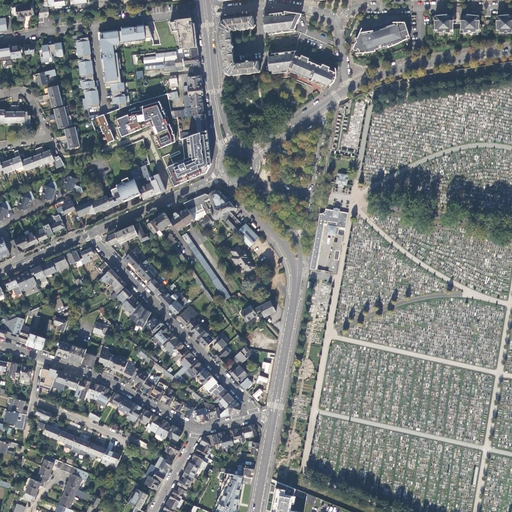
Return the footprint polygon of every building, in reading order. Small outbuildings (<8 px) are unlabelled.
[(25,20),(25,18),(25,17),(34,16),(32,6),(16,8),(17,13),(17,15),(16,15),(16,16),(17,16),(18,19),(19,21),(21,22),(22,21),(23,21),(25,20)] [(48,7),(41,8),(38,16),(38,18),(49,17),(48,7)] [(264,17),(265,32),(268,32),(268,35),(283,33),(282,32),(283,32),(284,33),(292,32),(292,30),(295,30),(297,23),(298,24),(302,14),(285,12),(285,15),(284,15),(283,15),(283,13),(275,14),(275,16),(264,17)] [(442,15),(439,16),(434,16),(434,20),(433,20),(434,25),(434,29),(436,30),(436,33),(444,34),(453,32),(453,16),(445,16),(445,20),(442,19),(442,16),(442,15)] [(479,16),(471,15),(470,20),(468,20),(468,16),(460,16),(460,30),(462,30),(462,32),(468,33),(476,32),(476,29),(479,29),(479,25),(479,21),(479,16)] [(504,16),(504,15),(496,16),(496,21),(496,25),(496,30),(499,30),(499,33),(511,34),(511,31),(511,30),(511,15),(507,16),(507,20),(504,20),(504,16)] [(254,21),(253,17),(226,20),(223,20),(219,26),(219,29),(220,37),(223,63),(224,69),(225,72),(230,76),(233,76),(260,73),(259,61),(250,62),(245,62),(246,63),(237,64),(235,62),(233,49),(234,49),(233,44),(233,45),(231,32),(232,31),(242,29),(242,30),(246,29),(251,28),(252,30),(254,28),(254,27),(256,25),(254,24),(254,23),(254,22),(254,21)] [(192,21),(190,19),(182,20),(182,22),(170,23),(173,32),(179,31),(179,35),(196,33),(195,26),(195,24),(193,24),(193,23),(192,21)] [(360,33),(359,33),(359,34),(357,38),(355,38),(356,43),(355,43),(355,44),(356,44),(357,43),(358,49),(357,49),(357,50),(358,49),(359,54),(375,52),(374,50),(378,49),(377,46),(384,45),(384,47),(388,46),(388,45),(392,46),(407,39),(406,37),(408,36),(404,23),(396,23),(396,25),(394,25),(393,24),(386,27),(386,28),(379,30),(379,31),(373,33),(369,34),(369,33),(366,34),(365,32),(361,33),(360,33)] [(100,34),(103,51),(101,51),(102,58),(102,59),(104,74),(105,74),(107,85),(106,85),(112,84),(112,85),(124,83),(122,83),(118,53),(114,54),(113,50),(117,49),(116,44),(131,42),(133,40),(146,39),(146,38),(152,38),(148,26),(137,28),(137,27),(137,28),(135,28),(135,30),(133,30),(133,28),(130,29),(130,27),(122,28),(122,31),(115,32),(115,30),(107,31),(107,33),(100,34)] [(196,33),(179,35),(181,50),(183,49),(198,48),(196,38),(196,33)] [(84,57),(84,59),(82,59),(84,59),(84,60),(80,61),(81,69),(80,69),(80,70),(81,70),(82,78),(86,77),(87,79),(84,79),(85,79),(87,79),(87,80),(82,81),(83,89),(82,89),(90,89),(90,90),(85,91),(86,99),(87,99),(88,107),(92,107),(92,108),(91,108),(100,107),(97,87),(95,88),(89,38),(81,39),(82,40),(77,41),(78,49),(77,49),(77,50),(78,50),(79,58),(84,57)] [(42,46),(44,59),(44,58),(52,57),(52,52),(53,52),(53,54),(54,54),(53,52),(55,52),(55,56),(64,55),(64,56),(62,43),(42,46)] [(35,44),(24,45),(26,55),(34,54),(35,50),(35,44)] [(21,46),(10,47),(12,59),(16,58),(22,58),(22,53),(23,53),(22,48),(21,48),(21,46)] [(198,52),(198,48),(183,49),(184,59),(199,58),(198,52)] [(329,87),(337,71),(296,52),(297,51),(276,53),(276,56),(268,57),(270,71),(273,71),(273,73),(287,72),(288,70),(309,79),(313,78),(312,80),(329,87)] [(144,59),(145,64),(165,62),(177,60),(176,52),(156,54),(157,57),(144,59)] [(199,63),(199,58),(184,59),(177,60),(165,62),(165,67),(166,71),(183,69),(182,66),(187,66),(187,64),(199,63)] [(165,62),(145,64),(146,70),(165,67),(165,62)] [(56,76),(54,70),(51,71),(35,75),(37,82),(35,83),(36,87),(48,84),(47,78),(46,78),(45,76),(48,75),(49,75),(50,76),(51,77),(56,76)] [(202,83),(201,76),(187,78),(188,83),(188,86),(183,87),(184,90),(189,89),(189,88),(202,87),(202,83)] [(120,109),(126,106),(125,94),(120,95),(120,93),(122,93),(120,93),(120,92),(125,91),(124,83),(112,85),(114,104),(119,104),(120,109)] [(38,96),(38,100),(39,100),(60,95),(58,85),(47,88),(49,94),(43,96),(42,95),(38,96)] [(203,96),(202,87),(189,88),(189,89),(189,94),(184,95),(185,108),(183,110),(171,111),(173,119),(178,118),(188,117),(195,115),(204,114),(202,96),(203,96)] [(172,93),(167,94),(169,100),(179,98),(177,92),(172,93)] [(60,95),(39,100),(40,104),(50,101),(52,108),(63,105),(60,95)] [(86,99),(83,99),(85,109),(91,108),(92,108),(92,107),(88,107),(87,99),(86,99)] [(128,115),(115,121),(121,135),(127,133),(128,135),(142,129),(140,126),(150,122),(162,148),(175,142),(175,136),(174,134),(173,135),(172,133),(173,132),(169,124),(168,125),(165,118),(166,117),(164,111),(163,111),(162,109),(163,109),(159,102),(143,107),(143,110),(132,113),(132,116),(129,117),(128,115)] [(18,106),(15,107),(15,123),(25,123),(25,113),(18,113),(18,106)] [(15,123),(15,107),(12,107),(11,113),(5,113),(5,121),(5,123),(15,123)] [(51,121),(67,117),(64,107),(54,109),(56,116),(50,117),(51,121)] [(358,150),(364,110),(358,109),(357,114),(350,113),(344,154),(352,155),(352,154),(355,154),(356,150),(358,150)] [(206,114),(204,114),(195,115),(197,132),(198,133),(206,131),(208,131),(207,126),(206,116),(206,114)] [(100,127),(103,134),(105,134),(108,143),(115,141),(110,130),(109,130),(107,126),(108,125),(104,115),(98,117),(101,126),(100,127)] [(69,126),(67,117),(51,121),(51,124),(57,123),(59,129),(69,126)] [(60,141),(77,137),(75,127),(64,130),(66,136),(60,137),(60,141)] [(185,160),(167,168),(175,186),(197,177),(205,173),(207,173),(212,165),(210,148),(208,131),(206,131),(198,133),(196,134),(195,134),(182,139),(185,160)] [(79,147),(77,137),(60,141),(61,144),(67,143),(69,149),(79,147)] [(41,148),(39,149),(44,165),(48,164),(53,161),(50,152),(44,154),(41,148)] [(44,165),(39,149),(35,151),(37,156),(31,158),(35,168),(44,165)] [(24,167),(20,156),(17,150),(14,152),(17,158),(11,161),(15,171),(24,167)] [(25,172),(35,168),(31,158),(25,161),(23,155),(20,156),(24,167),(25,172)] [(15,171),(11,161),(5,163),(2,157),(0,157),(0,160),(3,169),(5,174),(15,171)] [(151,182),(152,181),(150,177),(147,166),(142,168),(141,169),(147,181),(149,182),(151,182)] [(151,197),(157,195),(151,183),(142,187),(142,184),(140,179),(140,178),(135,167),(131,169),(135,178),(142,194),(144,200),(151,197)] [(151,183),(157,195),(166,190),(159,174),(150,177),(152,181),(151,182),(151,183)] [(338,174),(336,183),(339,184),(338,187),(343,188),(344,185),(346,185),(348,175),(338,174)] [(75,196),(84,192),(82,187),(76,185),(78,179),(70,176),(66,178),(63,186),(64,188),(71,191),(74,190),(73,191),(75,196)] [(118,188),(124,202),(142,194),(135,178),(134,178),(135,179),(131,181),(130,180),(128,178),(123,180),(124,183),(123,184),(122,182),(120,185),(121,186),(118,187),(117,186),(118,185),(117,186),(118,188)] [(57,190),(54,182),(47,185),(46,187),(44,186),(40,199),(47,201),(52,199),(54,191),(57,190)] [(124,202),(118,188),(111,190),(113,194),(114,193),(115,196),(108,199),(111,206),(112,207),(124,202)] [(231,213),(236,208),(225,198),(220,192),(218,191),(217,191),(216,191),(214,192),(213,192),(212,194),(211,195),(211,196),(206,195),(206,194),(201,196),(184,204),(187,209),(195,220),(196,221),(206,214),(205,211),(208,210),(209,210),(215,208),(215,209),(211,211),(214,218),(215,218),(216,220),(219,219),(219,218),(220,217),(236,234),(237,233),(244,227),(231,213)] [(34,199),(31,192),(24,194),(23,197),(21,196),(16,208),(24,211),(28,209),(31,201),(34,199)] [(111,206),(108,199),(107,196),(99,200),(98,198),(91,202),(95,212),(100,210),(99,209),(102,208),(102,209),(103,211),(108,208),(107,207),(111,206)] [(76,210),(72,201),(70,198),(64,201),(67,206),(63,208),(62,206),(57,208),(60,215),(60,217),(76,210)] [(87,213),(96,214),(95,212),(91,202),(79,207),(76,199),(72,201),(76,210),(79,217),(87,213)] [(11,210),(7,201),(2,203),(0,207),(0,221),(5,219),(7,211),(11,210)] [(319,213),(309,269),(315,270),(323,224),(329,225),(327,235),(334,236),(335,235),(338,235),(339,228),(345,229),(347,214),(339,212),(339,209),(334,208),(334,211),(332,219),(324,218),(325,210),(325,211),(324,212),(323,212),(322,213),(321,213),(319,213)] [(195,220),(187,209),(182,212),(191,223),(195,220)] [(334,211),(325,210),(324,218),(332,219),(334,211)] [(161,232),(172,224),(170,220),(165,213),(154,221),(160,230),(161,232)] [(172,224),(178,232),(187,226),(179,215),(178,215),(176,213),(175,213),(174,214),(175,215),(176,217),(175,218),(175,217),(170,220),(172,224)] [(44,229),(48,238),(54,236),(53,233),(65,227),(60,217),(60,215),(54,217),(57,223),(50,226),(48,221),(42,223),(44,229)] [(197,223),(204,232),(215,225),(208,215),(197,223)] [(148,224),(154,234),(157,232),(161,238),(164,236),(161,232),(160,230),(154,221),(148,224)] [(145,235),(139,223),(137,224),(134,225),(139,236),(141,242),(153,237),(151,232),(145,235)] [(139,236),(134,225),(124,230),(116,233),(120,244),(121,244),(122,246),(125,254),(126,257),(131,252),(126,241),(139,236)] [(259,238),(246,225),(244,227),(237,233),(250,247),(259,238)] [(48,238),(44,229),(38,231),(40,235),(36,236),(39,242),(48,238)] [(34,237),(33,233),(26,236),(30,246),(39,242),(36,236),(34,237)] [(120,244),(116,233),(107,237),(106,241),(111,246),(116,243),(118,247),(122,246),(121,244),(120,244)] [(170,234),(167,240),(172,248),(174,250),(174,249),(176,245),(178,241),(175,240),(175,238),(172,237),(173,235),(170,234)] [(187,234),(182,237),(223,297),(228,293),(217,277),(214,274),(187,234)] [(30,246),(26,236),(12,242),(18,256),(22,254),(24,253),(23,249),(30,246)] [(0,259),(9,255),(2,238),(0,238),(0,259)] [(334,260),(339,260),(342,244),(338,243),(334,242),(331,259),(334,260)] [(186,260),(176,245),(174,249),(183,262),(186,260)] [(244,268),(247,272),(254,268),(251,262),(250,263),(248,259),(249,258),(244,251),(242,252),(239,246),(231,251),(234,257),(232,259),(236,266),(239,264),(242,269),(244,268)] [(141,251),(136,247),(131,252),(126,257),(123,259),(128,264),(130,263),(136,270),(144,263),(137,255),(141,251)] [(84,258),(81,260),(83,265),(91,261),(90,257),(93,256),(92,255),(97,253),(92,248),(81,253),(84,258)] [(174,250),(172,248),(165,253),(169,260),(174,250)] [(81,260),(77,250),(71,253),(67,255),(71,265),(75,263),(81,260)] [(69,265),(65,256),(59,258),(54,260),(57,266),(55,267),(57,272),(69,267),(68,265),(69,265)] [(331,259),(328,272),(337,274),(339,260),(334,260),(331,259)] [(150,264),(147,260),(144,263),(136,270),(146,280),(149,283),(155,278),(148,271),(150,269),(148,267),(150,264)] [(55,267),(53,261),(47,264),(42,266),(46,276),(45,276),(46,277),(57,272),(55,267)] [(110,268),(105,262),(99,268),(104,273),(110,268)] [(46,276),(42,266),(37,268),(31,270),(34,276),(36,275),(38,279),(39,279),(41,282),(42,282),(47,280),(46,277),(45,276),(46,276)] [(112,269),(99,282),(102,285),(103,284),(108,289),(111,286),(119,277),(112,269)] [(34,276),(31,270),(24,273),(16,277),(21,291),(37,284),(34,276)] [(21,291),(16,277),(10,280),(6,282),(9,290),(14,288),(16,294),(18,294),(22,293),(21,291)] [(127,285),(119,277),(111,286),(114,289),(117,286),(123,292),(126,289),(125,287),(127,285)] [(156,277),(155,278),(149,283),(147,285),(159,298),(166,291),(168,289),(156,277)] [(126,289),(123,292),(118,296),(117,296),(124,304),(133,296),(126,289)] [(212,302),(214,301),(207,290),(204,292),(212,302)] [(168,293),(166,291),(159,298),(161,300),(168,293)] [(168,307),(175,301),(172,297),(168,293),(161,300),(168,307)] [(241,295),(239,293),(230,297),(225,300),(227,302),(241,295)] [(182,295),(177,300),(175,301),(168,307),(176,315),(184,307),(183,306),(188,301),(182,295)] [(140,304),(133,296),(124,304),(121,306),(126,311),(127,311),(132,316),(133,314),(140,304)] [(56,301),(53,302),(57,311),(62,309),(65,307),(61,299),(56,301)] [(256,309),(258,313),(261,311),(264,318),(277,312),(271,301),(266,304),(266,303),(264,304),(264,305),(256,309)] [(141,302),(140,304),(133,314),(135,315),(137,312),(138,313),(135,318),(139,321),(143,315),(145,312),(144,311),(144,310),(143,309),(145,306),(141,302)] [(190,306),(188,308),(178,317),(185,326),(197,314),(190,306)] [(257,316),(251,307),(242,313),(247,322),(257,316)] [(79,319),(73,308),(70,309),(69,310),(71,313),(75,321),(79,319)] [(41,317),(37,316),(32,329),(36,330),(41,317)] [(13,320),(6,338),(18,342),(18,340),(23,327),(25,320),(18,317),(17,318),(14,319),(13,320)] [(64,332),(68,321),(65,320),(65,318),(64,317),(63,320),(57,318),(55,323),(61,325),(59,330),(64,332)] [(164,324),(160,320),(159,321),(154,317),(147,324),(155,332),(164,324)] [(199,323),(195,318),(186,327),(197,338),(207,328),(203,323),(200,325),(199,324),(199,323)] [(0,328),(0,335),(6,338),(13,320),(6,322),(4,330),(0,328)] [(51,325),(52,321),(48,320),(44,333),(48,334),(50,327),(51,325)] [(111,327),(97,322),(93,333),(108,337),(111,327)] [(162,344),(168,339),(166,337),(167,336),(165,334),(169,330),(165,326),(153,338),(161,346),(162,344)] [(27,329),(23,327),(18,340),(27,343),(31,334),(31,333),(26,331),(27,329)] [(211,329),(208,327),(207,328),(197,338),(206,347),(211,342),(213,340),(214,340),(207,333),(211,329)] [(42,350),(46,339),(31,334),(27,343),(27,345),(42,350)] [(181,343),(173,334),(168,339),(162,344),(171,352),(181,343)] [(224,348),(228,345),(218,335),(214,340),(213,340),(216,344),(214,345),(213,346),(219,352),(224,348)] [(68,359),(73,346),(61,342),(56,355),(68,359)] [(184,346),(181,343),(171,352),(169,354),(171,355),(174,352),(174,351),(175,350),(179,355),(174,360),(177,362),(185,354),(181,349),(184,346)] [(87,350),(73,345),(73,346),(68,359),(82,364),(86,353),(87,350)] [(116,358),(117,356),(112,355),(112,352),(109,351),(108,348),(104,347),(99,362),(104,363),(104,366),(112,368),(116,358)] [(249,351),(246,347),(239,353),(243,358),(245,360),(252,355),(249,351)] [(219,352),(215,357),(222,365),(227,361),(224,358),(226,356),(226,355),(228,353),(224,348),(219,352)] [(189,351),(185,354),(177,362),(179,364),(180,362),(185,368),(175,377),(178,380),(187,371),(194,364),(189,358),(192,355),(189,351)] [(86,353),(82,364),(93,367),(97,357),(91,355),(92,354),(90,353),(90,355),(86,353)] [(159,361),(151,355),(149,357),(156,363),(157,363),(159,361)] [(127,363),(128,362),(116,358),(112,368),(124,373),(127,363)] [(11,363),(0,360),(0,369),(9,372),(11,363)] [(198,361),(194,364),(187,371),(188,372),(191,370),(190,369),(191,369),(197,374),(200,371),(198,368),(201,364),(198,361)] [(265,369),(264,372),(268,373),(270,363),(263,362),(261,368),(265,369)] [(9,376),(15,377),(15,376),(19,377),(20,371),(17,370),(18,364),(12,363),(9,376)] [(129,378),(127,382),(131,385),(139,370),(127,363),(124,373),(123,375),(129,378)] [(165,370),(157,363),(156,363),(153,367),(163,373),(165,370)] [(238,364),(229,372),(231,374),(240,366),(238,364)] [(33,367),(23,365),(20,378),(26,379),(26,378),(30,379),(33,367)] [(240,366),(231,374),(238,381),(242,378),(245,381),(248,378),(250,376),(240,366)] [(57,371),(48,368),(44,378),(54,381),(54,380),(57,371)] [(201,372),(198,375),(196,376),(204,385),(213,377),(209,373),(208,374),(204,369),(201,372)] [(69,375),(57,371),(54,380),(56,381),(66,384),(69,375)] [(141,390),(148,376),(144,374),(143,374),(139,372),(135,381),(138,383),(136,387),(141,390)] [(257,375),(253,373),(250,376),(248,378),(250,381),(257,375)] [(81,379),(69,375),(66,384),(70,386),(69,388),(76,391),(81,379)] [(267,383),(268,377),(258,376),(257,383),(262,384),(262,382),(267,383)] [(150,395),(157,384),(159,380),(155,377),(152,382),(148,380),(143,389),(147,391),(146,393),(150,395)] [(217,381),(213,377),(204,385),(206,386),(207,385),(209,387),(205,391),(209,394),(216,387),(213,384),(217,381)] [(250,381),(248,378),(245,381),(241,384),(246,390),(253,383),(250,381)] [(90,382),(86,380),(85,383),(81,382),(79,388),(82,390),(80,396),(85,398),(90,382)] [(160,401),(167,390),(168,387),(160,382),(154,392),(158,394),(156,398),(160,401)] [(91,385),(89,392),(96,394),(94,399),(97,400),(105,387),(96,384),(95,387),(91,385)] [(228,393),(221,385),(210,395),(211,396),(215,393),(219,398),(213,402),(217,403),(221,400),(228,393)] [(109,389),(105,387),(97,400),(96,401),(101,404),(105,406),(110,396),(107,393),(109,389)] [(170,406),(175,398),(172,396),(174,391),(169,388),(164,397),(168,400),(166,404),(170,406)] [(256,399),(263,392),(260,388),(252,395),(256,399)] [(119,395),(115,392),(109,402),(118,407),(118,406),(119,406),(123,400),(118,397),(119,395)] [(232,397),(228,393),(221,400),(224,403),(227,407),(231,403),(229,400),(232,397)] [(180,412),(188,399),(186,398),(184,401),(185,401),(184,402),(181,401),(183,399),(178,396),(174,403),(178,405),(176,409),(180,412)] [(14,404),(12,411),(19,413),(22,414),(26,414),(26,415),(27,411),(23,410),(25,401),(9,397),(8,402),(10,403),(14,404)] [(123,400),(119,406),(118,409),(120,411),(128,415),(129,412),(134,403),(131,401),(130,402),(128,401),(128,400),(124,398),(123,400)] [(242,407),(235,401),(225,410),(220,415),(221,418),(240,413),(242,407)] [(134,403),(129,412),(133,414),(130,418),(136,421),(141,412),(138,411),(141,409),(142,407),(134,403)] [(214,406),(204,403),(206,409),(209,419),(211,418),(211,415),(215,415),(216,419),(221,418),(220,415),(220,412),(218,407),(217,407),(217,408),(215,409),(214,406)] [(194,411),(195,407),(194,406),(193,408),(186,404),(184,408),(188,411),(186,415),(190,417),(194,411)] [(51,414),(38,408),(36,414),(38,415),(40,416),(39,418),(40,418),(40,420),(37,427),(45,430),(47,425),(51,414)] [(144,408),(136,422),(138,424),(140,421),(139,420),(141,418),(147,422),(152,414),(148,412),(148,411),(144,408)] [(19,413),(12,411),(8,410),(7,409),(4,421),(16,425),(18,417),(19,413)] [(209,419),(206,409),(196,412),(194,411),(190,417),(194,420),(197,414),(198,420),(203,419),(204,422),(209,421),(209,419)] [(90,413),(87,417),(98,422),(101,416),(98,415),(97,417),(90,413)] [(158,417),(154,414),(149,423),(152,425),(150,430),(156,433),(161,424),(156,421),(158,417)] [(168,422),(164,420),(161,424),(156,433),(156,434),(161,437),(161,438),(165,440),(168,435),(173,426),(169,424),(168,426),(166,425),(168,422)] [(43,434),(51,437),(56,423),(53,422),(52,427),(47,425),(45,430),(43,434)] [(56,423),(51,437),(58,440),(62,431),(57,429),(59,425),(56,423)] [(178,428),(173,425),(173,426),(168,435),(171,437),(168,440),(176,445),(183,432),(177,429),(178,428)] [(257,435),(254,425),(249,426),(250,427),(243,429),(244,432),(245,438),(257,435)] [(62,431),(58,440),(66,443),(71,429),(68,428),(66,433),(62,431)] [(71,429),(66,443),(73,446),(77,437),(72,435),(74,431),(71,429)] [(246,441),(245,438),(244,432),(236,434),(235,430),(230,431),(231,435),(233,442),(234,441),(234,440),(241,438),(243,444),(246,441)] [(234,445),(233,442),(231,435),(229,436),(225,437),(224,432),(219,434),(222,445),(223,448),(225,447),(227,447),(234,445)] [(77,437),(73,446),(81,449),(86,436),(83,434),(81,439),(77,437)] [(222,445),(219,434),(204,437),(211,446),(211,447),(222,445)] [(86,436),(81,449),(88,452),(92,443),(87,441),(89,437),(86,436)] [(211,446),(204,437),(200,444),(205,446),(203,450),(198,447),(196,452),(197,452),(205,457),(207,452),(209,453),(211,449),(209,448),(211,446)] [(14,456),(15,453),(7,451),(9,445),(6,444),(6,443),(0,440),(0,452),(7,454),(14,456)] [(92,443),(88,452),(95,455),(101,442),(98,440),(96,445),(92,443)] [(150,446),(139,440),(137,444),(147,450),(150,446)] [(101,442),(95,455),(103,458),(106,449),(102,447),(103,443),(101,442)] [(177,453),(180,449),(171,444),(169,447),(168,446),(165,452),(171,455),(173,451),(177,453)] [(245,446),(243,444),(236,452),(240,453),(245,446)] [(106,449),(103,458),(110,461),(116,447),(113,446),(111,451),(106,449)] [(116,447),(110,461),(118,464),(121,455),(117,453),(118,449),(116,447)] [(210,459),(205,457),(197,452),(197,453),(196,452),(193,457),(194,457),(191,463),(199,468),(204,470),(210,459)] [(56,468),(59,461),(47,456),(46,460),(45,459),(42,467),(51,471),(53,467),(56,468)] [(164,458),(158,468),(163,471),(165,472),(168,467),(170,467),(172,463),(165,459),(164,458)] [(69,473),(71,466),(59,461),(56,468),(69,473)] [(194,476),(199,468),(191,463),(190,462),(184,472),(195,478),(196,477),(194,476)] [(254,473),(255,467),(244,465),(242,475),(250,476),(251,473),(254,473)] [(86,481),(89,474),(86,473),(71,466),(69,473),(72,475),(70,479),(68,485),(78,490),(82,479),(86,481)] [(158,468),(154,466),(149,476),(161,483),(165,475),(162,474),(163,471),(158,468)] [(50,474),(51,471),(42,467),(39,474),(41,475),(40,478),(48,481),(52,476),(50,474)] [(224,481),(218,509),(219,510),(218,511),(236,511),(239,500),(243,476),(228,474),(227,481),(224,481)] [(161,483),(149,476),(145,484),(157,490),(161,483)] [(48,481),(40,478),(38,482),(31,479),(28,486),(38,490),(40,486),(43,487),(48,481)] [(183,482),(180,480),(178,484),(187,489),(191,481),(185,478),(183,482)] [(0,485),(11,489),(12,485),(0,481),(0,485)] [(296,489),(276,481),(270,511),(301,511),(290,510),(293,496),(296,489)] [(78,490),(68,485),(65,492),(64,492),(63,495),(74,499),(78,490)] [(38,490),(28,486),(26,493),(23,499),(30,502),(31,499),(35,501),(38,494),(37,494),(38,490)] [(178,492),(175,490),(172,494),(181,499),(184,493),(186,494),(186,492),(180,488),(178,492)] [(135,507),(140,510),(143,505),(145,502),(148,495),(137,489),(131,498),(130,498),(128,503),(135,507)] [(181,499),(172,494),(167,504),(175,509),(177,506),(181,499)] [(315,501),(316,498),(307,494),(305,501),(313,504),(315,501)] [(70,509),(74,499),(63,495),(62,498),(62,499),(60,505),(70,509)] [(96,509),(101,499),(98,498),(92,507),(94,508),(96,509)]
